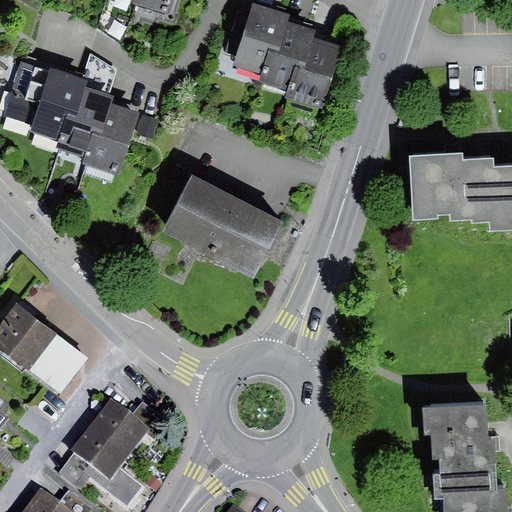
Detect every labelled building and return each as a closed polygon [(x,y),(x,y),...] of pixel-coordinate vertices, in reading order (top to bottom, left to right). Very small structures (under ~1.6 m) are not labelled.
[(140,0),(140,1),(138,8),(172,18),(177,0),(140,0)] [(265,77),(284,17),(252,7),(250,15),(239,12),(226,53),(237,56),(234,68),(265,77)] [(289,93),(309,31),(311,25),(284,17),(265,77),(262,84),(289,93)] [(323,111),(342,50),(314,41),(317,34),(309,31),(289,93),(287,100),(323,111)] [(61,144),(82,82),(24,63),(6,117),(34,126),(31,134),(61,144)] [(92,163),(111,107),(113,100),(107,98),(109,91),(82,82),(61,144),(58,152),(92,163)] [(137,135),(143,117),(111,107),(92,163),(90,168),(122,179),(137,135)] [(159,123),(143,117),(137,135),(154,141),(159,123)] [(454,160),(411,161),(413,224),(438,224),(437,220),(452,220),(452,226),(472,225),(472,229),(494,229),(492,172),(492,165),(462,166),(462,160),(454,160)] [(511,170),(492,172),(494,229),(494,236),(511,234),(511,170)] [(283,225),(192,180),(164,235),(255,281),(283,225)] [(87,360),(17,306),(0,327),(0,351),(59,396),(87,360)] [(0,416),(6,408),(0,402),(0,437),(9,426),(0,419),(0,416)] [(489,408),(423,412),(425,437),(433,436),(436,496),(444,494),(497,491),(495,445),(491,446),(489,408)] [(109,411),(91,435),(130,465),(162,424),(143,410),(130,427),(109,411)] [(130,465),(91,435),(66,467),(90,485),(126,511),(130,511),(144,494),(121,477),(130,465)] [(90,485),(66,467),(58,479),(81,496),(90,485)] [(497,491),(444,494),(444,511),(509,511),(508,490),(497,491)] [(57,511),(41,500),(32,511),(90,511),(70,496),(57,511)]
